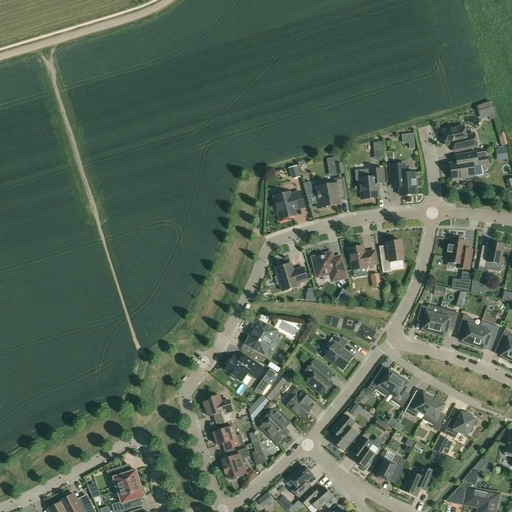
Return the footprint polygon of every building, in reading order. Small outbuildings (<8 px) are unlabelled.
[(489,104),(477,109),(479,113),(491,109),(489,104)] [(446,130),(442,131),(446,146),(453,144),(454,152),(477,147),(474,134),(466,136),(464,126),(452,129),(451,127),(446,128),(446,130)] [(486,153),(476,154),(476,153),(455,156),(456,163),(449,164),(452,180),(464,178),(464,180),(466,182),(470,181),(472,179),(471,177),(475,176),(473,168),(489,165),(488,158),(486,158),(486,153)] [(292,173),(299,171),(296,163),(290,165),(292,173)] [(335,164),(337,175),(344,174),(343,163),(335,164)] [(404,165),(390,166),(391,178),(398,178),(400,196),(416,194),(416,187),(417,186),(417,181),(415,179),(414,173),(405,174),(404,165)] [(361,187),(362,200),(378,198),(376,184),(384,183),(383,169),(369,171),(369,178),(358,179),(359,187),(361,187)] [(336,184),(316,188),(318,199),(316,200),(318,209),(341,205),(340,200),(346,199),(343,179),(335,180),(336,184)] [(289,193),(274,197),(278,211),(277,212),(280,222),(287,220),(286,218),(296,215),(294,208),(293,208),(294,206),(303,203),(300,192),(290,195),(289,193)] [(463,238),(453,237),(453,240),(451,239),(450,246),(448,246),(447,252),(449,253),(447,262),(459,264),(458,268),(468,270),(471,253),(466,252),(465,250),(466,242),(463,241),(463,238)] [(401,241),(387,243),(388,256),(380,257),(383,273),(391,272),(390,263),(403,261),(401,241)] [(481,254),(478,267),(480,267),(479,271),(486,272),(487,269),(501,271),(503,258),(501,258),(503,246),(490,244),(488,255),(481,254)] [(363,246),(349,249),(353,271),(367,268),(366,266),(377,264),(375,252),(367,253),(368,254),(364,254),(363,246)] [(331,253),(312,258),(316,275),(327,272),(329,273),(332,282),(346,278),(343,267),(337,268),(335,267),(331,253)] [(291,264),(275,269),(278,277),(275,278),(277,285),(280,284),(282,292),(298,287),(297,284),(307,281),(303,268),(297,270),(297,271),(293,272),(291,264)] [(380,281),(379,268),(371,268),(372,282),(380,281)] [(471,292),(477,293),(479,283),(472,281),(471,292)] [(311,301),(316,302),(312,288),(307,289),(311,301)] [(338,299),(347,304),(353,303),(351,295),(343,291),(338,299)] [(433,333),(438,315),(426,312),(428,307),(421,305),(417,318),(424,320),(421,330),(424,331),(423,332),(431,334),(431,333),(433,333)] [(438,315),(433,333),(435,334),(435,336),(442,338),(443,336),(445,337),(448,326),(455,328),(458,313),(446,310),(444,317),(438,315)] [(473,346),(479,328),(473,326),(474,321),(469,319),(470,317),(463,315),(458,329),(465,331),(461,342),(464,342),(463,344),(470,347),(471,345),(473,346)] [(264,354),(272,339),(275,341),(279,333),(276,331),(258,322),(256,325),(254,323),(248,335),(250,337),(246,345),(264,354)] [(488,340),(495,342),(500,328),(488,323),(485,330),(479,328),(473,346),(475,347),(474,348),(481,351),(482,349),(484,350),(488,340)] [(511,361),(511,359),(511,335),(510,335),(511,333),(504,330),(498,343),(504,346),(500,356),(502,357),(502,359),(509,362),(509,360),(511,361)] [(334,335),(326,347),(332,352),(327,359),(343,370),(352,357),(342,349),(347,342),(342,338),(334,335)] [(227,366),(224,370),(231,375),(231,377),(234,379),(236,378),(242,382),(246,376),(249,374),(256,379),(263,368),(253,361),(249,367),(234,357),(231,361),(229,360),(227,362),(226,364),(227,366)] [(314,360),(310,366),(316,371),(306,382),(322,396),(332,384),(321,375),(325,369),(314,360)] [(280,369),(270,362),(267,367),(277,373),(280,369)] [(262,395),(269,385),(270,386),(278,375),(270,370),(255,390),(262,395)] [(385,397),(399,378),(397,376),(398,375),(391,371),(391,372),(388,371),(382,379),(377,376),(367,390),(372,394),(375,390),(385,397)] [(391,401),(395,404),(401,408),(408,397),(403,394),(409,385),(407,383),(408,382),(401,377),(400,379),(399,378),(385,397),(386,397),(388,393),(394,397),(391,401)] [(270,397),(275,391),(269,386),(264,393),(270,397)] [(297,387),(289,396),(293,399),(287,406),(302,419),(311,409),(302,400),(306,395),(297,387)] [(422,420),(434,399),(432,398),(433,397),(426,393),(425,395),(423,393),(418,403),(412,400),(404,413),(415,419),(419,413),(424,416),(422,420)] [(204,405),(205,408),(204,409),(203,410),(204,414),(206,414),(207,414),(208,417),(221,413),(224,423),(235,419),(229,401),(221,403),(219,396),(213,398),(211,398),(212,400),(210,401),(206,402),(204,403),(204,405)] [(434,399),(422,420),(433,426),(432,428),(438,431),(445,418),(439,415),(445,405),(442,404),(443,403),(436,399),(436,400),(434,399)] [(361,408),(356,404),(349,413),(354,417),(361,408)] [(272,416),(261,427),(277,444),(289,433),(279,423),(283,418),(274,409),(269,413),(272,416)] [(450,421),(443,434),(455,439),(458,433),(466,437),(468,433),(470,433),(472,432),(473,430),(473,427),(471,427),(475,420),(473,419),(473,418),(472,416),(470,414),(468,413),(466,413),(463,413),(463,414),(461,413),(456,424),(450,421)] [(341,430),(331,441),(343,451),(357,434),(346,425),(350,420),(345,415),(336,426),(341,430)] [(384,425),(378,420),(374,425),(380,430),(384,425)] [(233,427),(213,433),(217,446),(232,441),(234,448),(244,444),(241,435),(236,436),(233,427)] [(361,451),(354,461),(364,469),(375,454),(374,454),(378,449),(372,445),(372,444),(363,437),(356,448),(361,451)] [(414,443),(407,439),(408,440),(405,445),(411,448),(414,443)] [(258,443),(253,444),(256,456),(262,454),(258,443)] [(247,448),(238,451),(239,455),(222,461),(224,466),(223,467),(225,474),(227,474),(228,480),(230,479),(232,481),(236,479),(237,477),(246,474),(242,465),(246,463),(244,459),(249,457),(247,448)] [(385,460),(376,476),(377,477),(378,479),(381,480),(383,480),(388,482),(394,472),(400,475),(407,461),(397,455),(392,463),(385,460)] [(449,460),(443,457),(440,465),(445,467),(449,460)] [(312,476),(304,467),(290,480),(295,485),(291,490),(298,498),(307,489),(303,485),(312,476)] [(118,491),(139,484),(138,479),(140,478),(138,472),(136,473),(135,471),(124,475),(122,468),(108,473),(110,480),(114,479),(118,491)] [(410,472),(402,491),(416,497),(421,485),(428,488),(435,473),(426,468),(423,473),(422,472),(418,474),(417,476),(410,472)] [(96,481),(87,484),(92,497),(101,495),(96,481)] [(477,511),(495,511),(499,494),(491,492),(490,493),(476,490),(476,485),(464,482),(447,501),(464,505),(476,507),(478,506),(480,509),(478,510),(477,511)] [(139,484),(118,491),(122,503),(113,506),(114,511),(119,511),(135,507),(132,500),(144,497),(143,495),(145,494),(143,488),(141,489),(139,484)] [(332,498),(323,487),(312,496),(308,491),(299,499),(307,508),(311,503),(318,511),(332,498)] [(272,500),(268,494),(263,498),(267,504),(272,500)] [(60,501),(65,511),(95,511),(88,497),(77,502),(73,495),(60,501)] [(282,499),(288,505),(292,501),(285,495),(282,499)] [(65,511),(60,501),(60,502),(61,503),(48,510),(49,511),(65,511)] [(460,511),(462,504),(453,503),(451,511),(460,511)]
